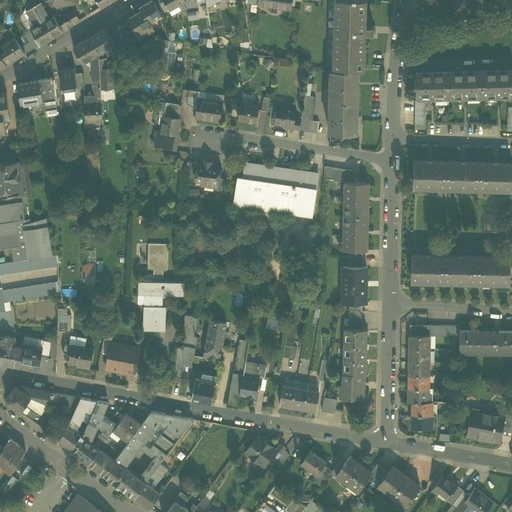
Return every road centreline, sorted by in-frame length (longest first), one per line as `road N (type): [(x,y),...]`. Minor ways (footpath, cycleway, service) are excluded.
road 1 (residential): [(388,442),(0,372)]
road 2 (residential): [(391,159),(209,132)]
road 3 (tertiary): [(129,511),(0,413)]
road 4 (residential): [(0,78),(131,0)]
road 5 (residential): [(389,302),(391,159)]
road 6 (residential): [(388,442),(389,302)]
road 7 (residential): [(391,137),(403,11)]
road 8 (residential): [(511,465),(388,442)]
road 9 (residential): [(389,302),(511,313)]
road 10 (residential): [(511,142),(391,137)]
